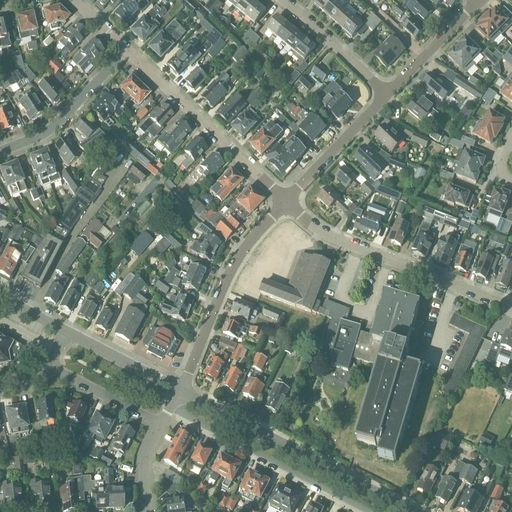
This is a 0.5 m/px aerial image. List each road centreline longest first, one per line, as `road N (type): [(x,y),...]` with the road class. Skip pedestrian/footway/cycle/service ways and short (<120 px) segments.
road 1 (residential): [(410,511),(178,390)]
road 2 (residential): [(511,308),(325,235),(284,200)]
road 3 (unclassified): [(178,390),(233,265),(284,200)]
road 4 (residential): [(284,200),(126,52)]
road 5 (residential): [(0,152),(54,124),(126,52)]
road 6 (unclassified): [(284,200),(385,95)]
road 7 (residential): [(385,95),(278,0)]
road 8 (unclassified): [(385,95),(477,4)]
road 9 (residential): [(146,511),(144,460),(178,390)]
road 10 (residential): [(178,390),(66,331)]
